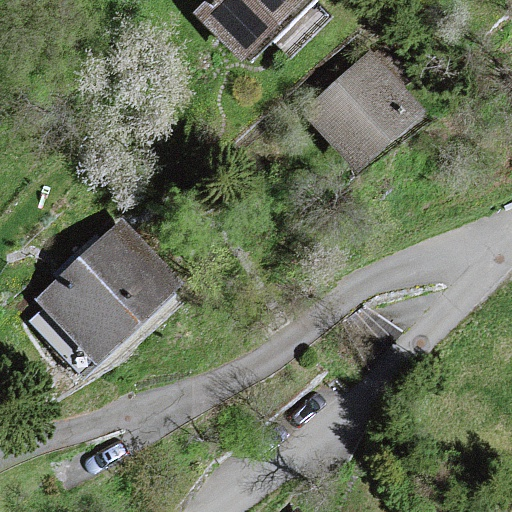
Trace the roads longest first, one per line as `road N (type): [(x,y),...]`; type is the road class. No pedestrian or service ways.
road 1 (residential): [(489,257),(432,258),(375,281),(275,353),(213,385),(0,440)]
road 2 (residential): [(489,257),(461,300),(209,511)]
